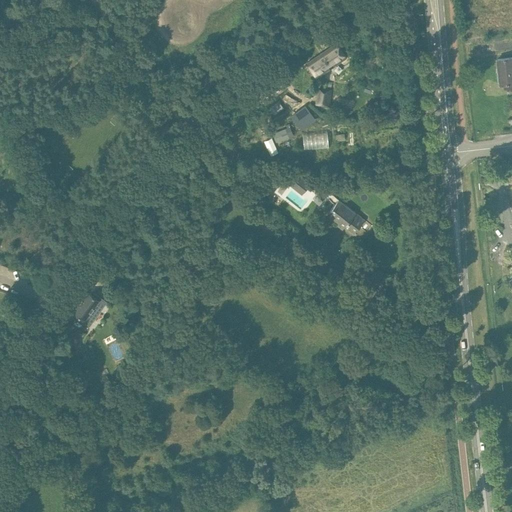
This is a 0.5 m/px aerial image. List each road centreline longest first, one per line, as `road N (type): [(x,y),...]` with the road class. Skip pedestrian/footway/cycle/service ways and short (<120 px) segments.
road 1 (unclassified): [(0,459),(20,357),(50,288),(82,244),(189,130),(358,0)]
road 2 (secondary): [(487,511),(459,257)]
road 3 (track): [(88,0),(189,130)]
